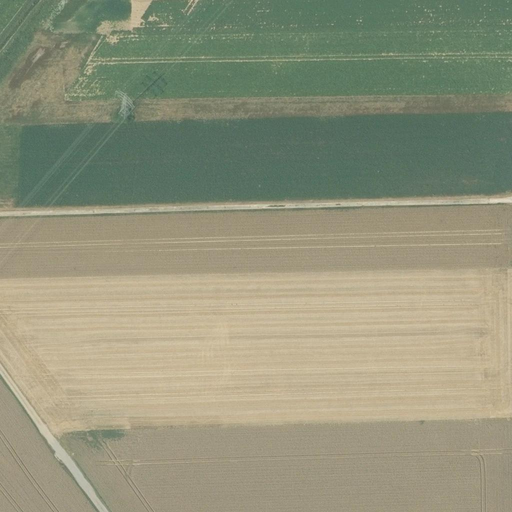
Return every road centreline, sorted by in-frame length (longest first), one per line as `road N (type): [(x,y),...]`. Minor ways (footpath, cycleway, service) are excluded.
road 1 (track): [(0,215),(511,201)]
road 2 (track): [(104,511),(0,370)]
